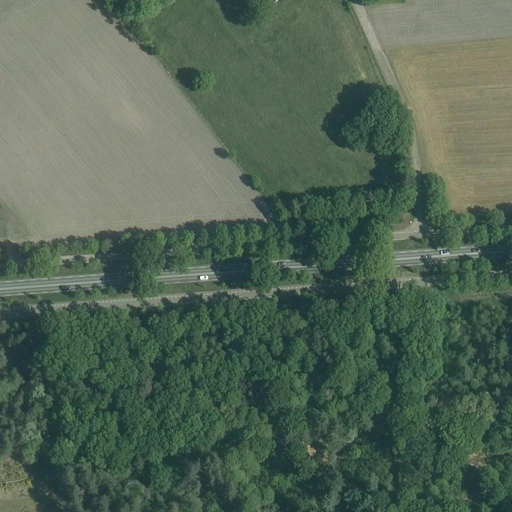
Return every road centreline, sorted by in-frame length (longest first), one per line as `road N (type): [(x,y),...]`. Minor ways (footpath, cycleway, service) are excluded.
road 1 (primary): [(0,289),(511,251)]
road 2 (unclassified): [(0,312),(511,275)]
road 3 (unclassified): [(417,187),(403,108),(355,0)]
